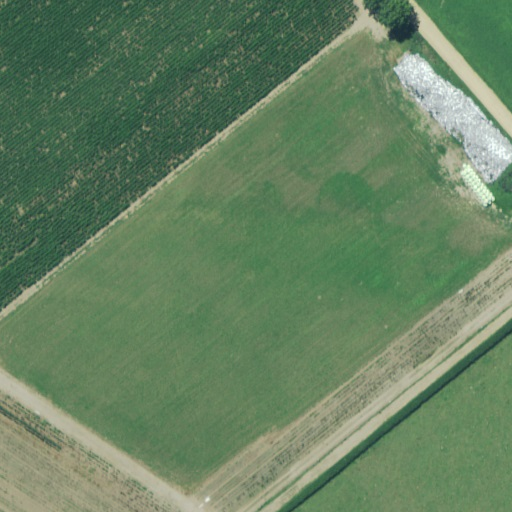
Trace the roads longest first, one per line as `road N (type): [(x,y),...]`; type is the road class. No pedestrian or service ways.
road 1 (track): [(250,511),(511,301)]
road 2 (track): [(511,122),(406,0)]
